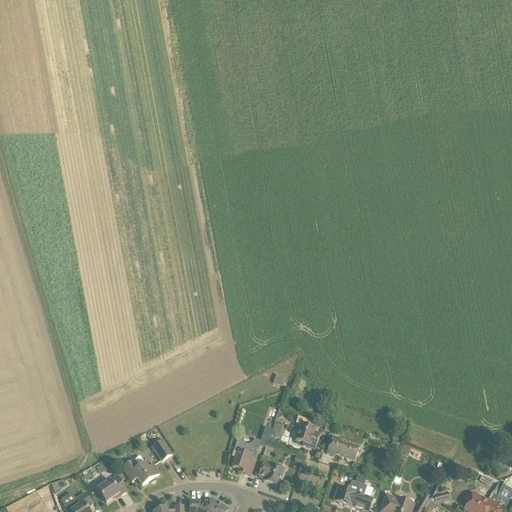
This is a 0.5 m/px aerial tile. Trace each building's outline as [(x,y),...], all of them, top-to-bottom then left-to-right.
[(281,380),(279,385),(288,389),(292,381),(288,379),(287,382),(281,380)] [(315,451),(320,435),(315,433),(316,430),(308,427),(310,421),(298,417),(296,424),(301,425),(296,441),(307,445),(306,448),(315,451)] [(274,425),(270,437),(278,439),(282,428),(274,425)] [(260,447),(266,449),(270,437),(263,435),(261,443),(259,447),(260,447)] [(355,463),(360,448),(332,439),(327,455),(334,457),(335,456),(355,463)] [(162,463),(172,456),(162,442),(152,448),(162,463)] [(255,461),(259,450),(248,446),(237,443),(235,451),(238,452),(232,468),(239,470),(238,473),(250,478),(256,462),(255,461)] [(403,445),(400,452),(406,455),(410,448),(403,445)] [(147,470),(144,465),(140,458),(121,470),(131,484),(137,479),(143,487),(154,479),(160,475),(153,466),(147,470)] [(104,463),(97,468),(101,475),(109,470),(104,463)] [(270,466),(264,464),(259,477),(265,480),(264,482),(277,487),(280,478),(282,479),(285,471),(270,465),(270,466)] [(356,495),(361,478),(358,476),(355,483),(351,481),(348,491),(338,488),(333,502),(351,508),(352,508),(356,495)] [(121,497),(127,493),(117,477),(97,490),(106,504),(119,495),(121,497)] [(482,477),(480,480),(489,487),(492,483),(482,477)] [(363,511),(369,511),(373,501),(363,497),(367,487),(364,486),(367,479),(361,478),(356,495),(352,508),(363,511)] [(281,490),(291,492),(293,484),(283,482),(281,490)] [(56,484),(50,486),(54,495),(59,491),(56,484)] [(503,511),(504,511),(511,499),(511,491),(499,485),(494,494),(493,493),(487,503),(474,495),(464,511),(465,511),(503,511)] [(436,492),(430,503),(439,508),(441,504),(449,502),(447,493),(439,494),(436,492)] [(89,511),(87,508),(92,505),(86,494),(77,499),(64,508),(66,511),(89,511)] [(412,511),(415,506),(385,495),(379,511),(412,511)] [(423,498),(415,511),(424,511),(430,502),(423,498)] [(208,507),(199,502),(189,502),(189,511),(227,511),(228,511),(218,505),(217,506),(211,502),(208,507)]
